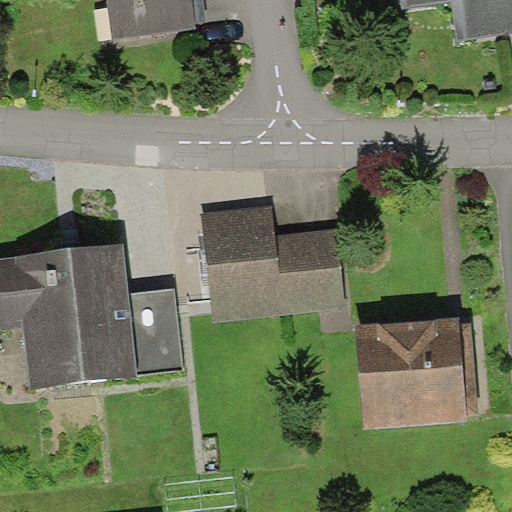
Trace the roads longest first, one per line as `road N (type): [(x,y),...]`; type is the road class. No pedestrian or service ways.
road 1 (residential): [(278,144),(0,126)]
road 2 (residential): [(511,136),(278,144)]
road 3 (residential): [(278,144),(283,73),(273,0)]
